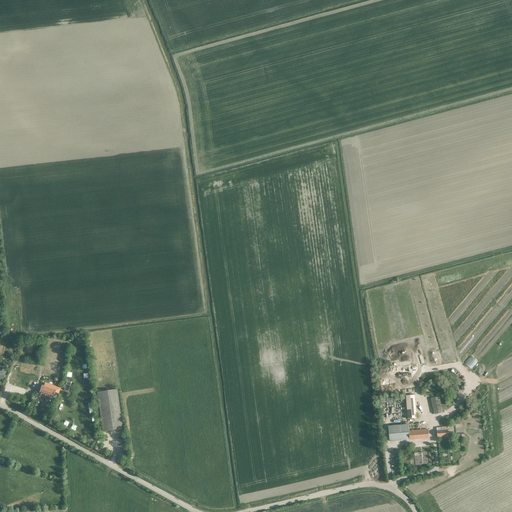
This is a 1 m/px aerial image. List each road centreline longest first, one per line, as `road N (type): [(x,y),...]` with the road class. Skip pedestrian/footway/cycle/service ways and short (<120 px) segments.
road 1 (unclassified): [(197,511),(0,404)]
road 2 (unclassified): [(414,511),(378,485),(245,511)]
